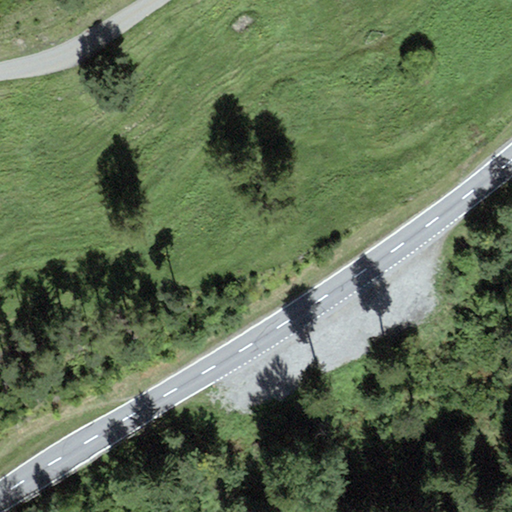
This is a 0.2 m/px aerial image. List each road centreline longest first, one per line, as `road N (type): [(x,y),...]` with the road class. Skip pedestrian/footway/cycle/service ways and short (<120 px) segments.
road 1 (secondary): [(0,494),(317,300),(511,158)]
road 2 (unclassified): [(157,0),(95,39),(0,68)]
